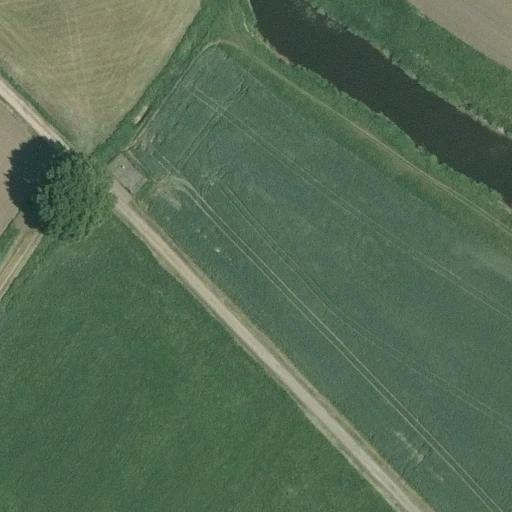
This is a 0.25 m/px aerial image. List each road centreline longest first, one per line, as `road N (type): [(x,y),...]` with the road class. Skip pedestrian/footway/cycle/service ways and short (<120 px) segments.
road 1 (unclassified): [(0,81),(418,511)]
road 2 (track): [(84,166),(0,272)]
